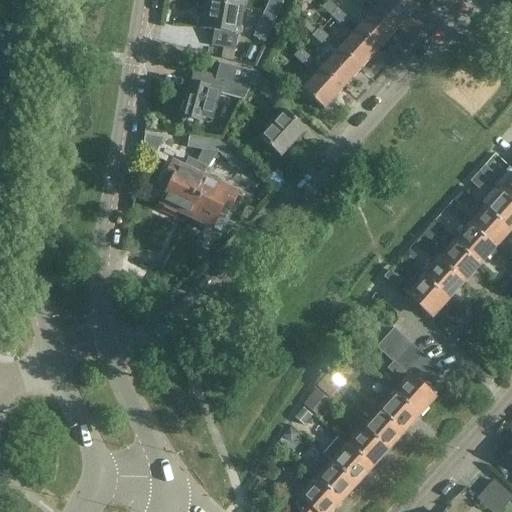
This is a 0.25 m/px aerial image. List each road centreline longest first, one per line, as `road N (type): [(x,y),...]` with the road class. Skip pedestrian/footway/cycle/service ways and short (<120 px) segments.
road 1 (residential): [(109,346),(154,332),(240,260),(477,0)]
road 2 (tertiary): [(71,0),(32,281),(57,368)]
road 3 (tertiary): [(109,346),(95,281),(138,0)]
road 4 (tertiary): [(161,511),(165,472),(109,346)]
road 5 (residential): [(416,511),(511,404)]
road 6 (tertiary): [(57,368),(100,485)]
